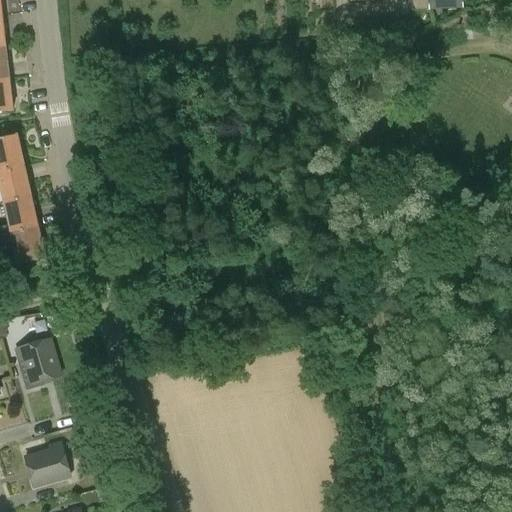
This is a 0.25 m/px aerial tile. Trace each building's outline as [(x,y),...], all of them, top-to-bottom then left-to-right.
[(428,0),(429,11),(463,9),(462,0),(428,0)] [(0,48),(0,80),(9,79),(6,48),(0,48)] [(0,111),(13,110),(9,79),(0,80),(0,111)] [(0,139),(0,172),(25,167),(18,136),(0,139)] [(25,167),(0,172),(0,183),(5,203),(32,197),(25,167)] [(5,203),(9,225),(0,227),(0,236),(39,228),(32,197),(5,203)] [(39,228),(0,236),(0,245),(13,243),(18,265),(45,258),(39,228)] [(31,386),(61,377),(51,341),(17,350),(20,362),(24,360),(31,386)] [(50,451),(25,458),(34,488),(70,478),(61,444),(49,447),(50,451)]
